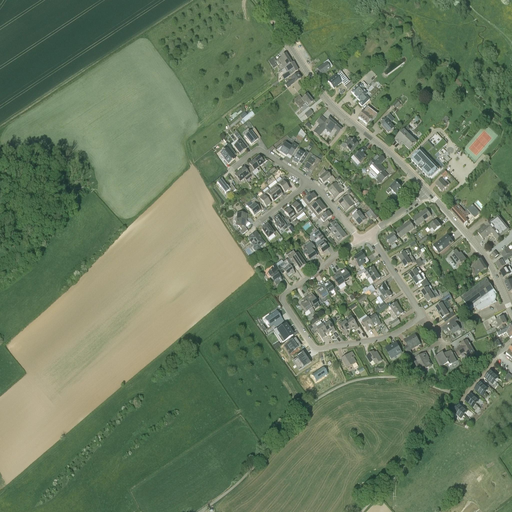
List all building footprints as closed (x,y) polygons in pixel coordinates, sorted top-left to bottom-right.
[(284,63),(289,60),(286,55),(281,58),(282,58),(279,60),(280,62),(279,63),(280,65),(281,64),(284,69),(286,68),(287,67),(284,63)] [(277,66),(275,63),(276,62),(274,58),(268,62),(271,65),(273,69),(277,66)] [(293,74),(293,75),(298,72),(293,63),(292,64),(289,60),(284,63),(287,67),(286,68),(287,69),(284,70),(286,73),(281,76),(284,80),(293,74)] [(326,72),(328,71),(330,70),(326,64),(317,69),(318,71),(317,72),(321,78),(327,74),(326,72)] [(350,81),(349,82),(341,72),(335,77),(328,82),(333,89),(341,84),(342,83),(348,90),(354,85),(350,81)] [(290,88),(290,87),(301,80),(298,75),(291,79),(292,81),(285,86),(286,88),(287,89),(290,88)] [(362,107),(369,100),(365,96),(366,94),(363,91),(367,86),(363,82),(359,86),(358,86),(351,93),(359,101),(360,102),(358,104),(362,107)] [(306,103),(308,106),(313,102),(307,95),(302,99),(299,96),(293,100),(300,109),(302,107),(302,106),(306,103)] [(366,125),(370,121),(371,122),(377,115),(367,108),(363,113),(363,112),(358,118),(366,125)] [(243,125),(250,119),(247,116),(240,122),(243,125)] [(336,136),(339,134),(342,130),(329,119),(327,122),(321,117),(317,122),(320,125),(313,133),(318,137),(325,129),(330,134),(334,129),(337,132),(334,135),(336,136)] [(388,134),(393,128),(389,124),(390,123),(386,118),(381,123),(383,126),(382,127),(388,134)] [(417,143),(407,133),(410,129),(408,127),(404,131),(395,140),(400,145),(402,143),(409,150),(417,143)] [(249,142),(251,146),(254,143),(254,144),(260,139),(254,129),(245,136),(247,139),(246,140),(248,143),(249,142)] [(246,144),(240,136),(237,132),(234,135),(237,139),(240,142),(234,147),(240,155),(246,150),(243,146),(246,144)] [(346,148),(351,152),(358,144),(353,140),(352,141),(349,138),(344,144),(347,147),(346,148)] [(435,156),(446,145),(442,140),(434,148),(428,142),(422,148),(423,150),(419,153),(412,159),(420,167),(419,167),(419,169),(422,172),(423,172),(424,171),(431,179),(443,168),(436,161),(437,159),(435,156)] [(286,157),(288,154),(292,157),(298,147),(293,144),(291,147),(285,144),(283,148),(281,147),(277,150),(280,152),(279,153),(286,157)] [(225,151),(220,155),(228,165),(235,160),(233,157),(236,155),(228,145),(223,149),(225,151)] [(357,161),(360,164),(366,158),(362,154),(366,150),(364,148),(354,157),(353,156),(350,159),(355,163),(357,161)] [(302,165),(309,154),(306,152),(304,154),(299,151),(292,162),(297,165),(299,163),(302,165)] [(378,167),(380,165),(380,166),(385,161),(380,156),(378,158),(377,156),(368,164),(370,166),(368,168),(371,170),(369,173),(369,175),(374,180),(375,180),(376,182),(376,183),(377,185),(379,185),(387,176),(383,172),(378,167)] [(253,160),(259,167),(267,161),(262,158),(261,159),(259,157),(257,158),(256,158),(253,160)] [(310,159),(303,170),(306,172),(306,171),(308,172),(309,171),(312,172),(311,173),(312,173),(320,161),(317,158),(314,162),(310,159)] [(252,173),(259,167),(253,160),(250,162),(251,163),(249,165),(250,167),(248,168),(252,173)] [(254,176),(252,173),(248,168),(246,170),(244,168),(242,170),(242,169),(239,171),(245,179),(246,181),(254,176)] [(323,184),(327,181),(330,184),(335,180),(332,176),(331,178),(327,173),(324,169),(323,169),(319,175),(321,177),(319,179),(319,180),(319,181),(322,184),(323,184)] [(237,185),(245,179),(239,171),(236,174),(236,175),(234,176),(236,178),(233,180),(237,185)] [(289,189),(286,185),(288,183),(284,178),(277,183),(279,185),(281,189),(282,190),(284,193),(285,193),(289,189)] [(222,180),(222,179),(217,183),(225,194),(229,191),(231,193),(231,194),(236,190),(231,185),(228,188),(227,186),(227,187),(222,180)] [(446,181),(444,183),(441,180),(436,185),(440,189),(439,189),(441,191),(442,191),(442,192),(450,184),(446,181)] [(282,190),(281,189),(279,185),(277,183),(270,189),(278,199),(282,195),(280,192),(282,190)] [(331,194),(341,186),(339,183),(337,185),(335,183),(327,190),(331,194)] [(395,194),(397,196),(400,193),(398,190),(400,188),(395,183),(389,190),(391,192),(392,191),(395,194)] [(341,186),(331,194),(335,199),(343,192),(342,191),(344,189),(341,186)] [(273,202),(278,199),(270,189),(263,194),(267,200),(270,198),(273,202)] [(313,194),(311,195),(310,193),(306,195),(301,199),(302,200),(300,201),(305,208),(307,206),(309,205),(312,202),(316,199),(317,199),(313,194)] [(493,203),(498,196),(494,193),(489,200),(493,203)] [(267,200),(263,194),(256,200),(260,205),(262,203),(266,207),(266,208),(271,204),(270,204),(267,200)] [(342,207),(352,199),(350,196),(348,198),(346,196),(338,203),(342,207)] [(260,205),(256,200),(255,199),(251,202),(253,205),(248,209),(254,217),(261,212),(258,209),(261,207),(260,205)] [(352,199),(342,207),(346,212),(354,205),(352,204),(354,202),(352,199)] [(313,213),(322,205),(319,201),(318,201),(314,205),(312,202),(309,205),(307,206),(313,213)] [(292,213),(296,219),(303,213),(296,203),(291,207),(292,208),(292,207),(295,211),(292,213)] [(320,219),(324,216),(322,213),(325,210),(326,210),(322,205),(313,213),(318,220),(320,219)] [(464,225),(468,222),(465,219),(467,217),(458,206),(451,211),(464,225)] [(296,219),(292,213),(289,209),(284,213),(288,217),(285,219),(289,224),(296,219)] [(375,220),(378,217),(371,209),(368,212),(375,220)] [(419,214),(424,221),(431,216),(426,209),(419,214)] [(365,214),(362,216),(356,210),(352,214),(354,216),(352,218),(355,222),(365,214)] [(320,219),(324,223),(322,224),(324,227),(329,223),(327,221),(331,217),(332,217),(328,212),(327,213),(324,216),(320,219)] [(246,218),(247,215),(237,214),(237,218),(235,218),(234,219),(234,221),(235,222),(236,223),(236,226),(238,226),(241,230),(240,232),(238,234),(240,237),(247,231),(245,228),(246,224),(248,223),(246,221),(246,220),(245,220),(246,218)] [(359,226),(365,221),(368,219),(365,214),(355,222),(359,226)] [(418,226),(424,221),(419,214),(412,219),(418,226)] [(281,221),(278,217),(277,218),(276,217),(273,219),(274,220),(273,221),(276,225),(275,225),(277,228),(278,227),(280,230),(282,229),(284,230),(288,227),(283,219),(281,221)] [(509,231),(501,221),(498,218),(478,234),(483,240),(491,233),(497,240),(509,231)] [(331,233),(338,226),(336,224),(337,223),(335,221),(326,228),(331,233)] [(407,233),(414,228),(409,222),(403,226),(407,233)] [(432,234),(441,226),(439,223),(438,224),(436,222),(430,226),(428,228),(432,234)] [(274,234),(267,226),(261,230),(268,239),(274,234)] [(335,238),(342,231),(338,226),(331,233),(335,238)] [(401,238),(407,233),(403,226),(396,231),(401,238)] [(342,231),(335,238),(339,243),(347,236),(342,231)] [(248,239),(254,247),(254,249),(255,251),(258,251),(260,250),(260,248),(264,244),(256,233),(248,239)] [(395,237),(396,236),(394,233),(386,239),(391,246),(397,241),(395,237)] [(419,242),(421,244),(428,239),(426,236),(419,242)] [(444,249),(449,246),(453,243),(448,237),(445,240),(444,238),(441,240),(444,244),(442,246),(444,249)] [(439,253),(444,249),(442,246),(444,244),(441,240),(434,246),(439,253)] [(323,243),(318,247),(323,254),(328,250),(323,243)] [(316,258),(313,253),(316,251),(311,244),(305,249),(308,252),(305,255),(310,262),(316,258)] [(511,251),(510,252),(508,248),(501,254),(504,260),(496,265),(499,270),(510,263),(507,259),(511,257),(511,255),(511,254),(511,251)] [(408,258),(407,256),(411,254),(409,250),(401,255),(401,256),(398,258),(400,261),(401,261),(402,263),(408,258)] [(305,265),(298,254),(296,256),(293,252),(292,253),(290,251),(285,254),(289,260),(294,267),(296,265),(299,270),(305,265)] [(461,264),(466,260),(462,256),(461,257),(456,251),(454,253),(454,252),(449,256),(453,261),(452,261),(457,268),(461,264)] [(353,259),(359,267),(365,264),(363,261),(365,259),(361,253),(353,259)] [(415,263),(412,260),(413,259),(411,256),(408,258),(402,263),(403,264),(405,268),(408,266),(411,264),(412,265),(415,263)] [(291,269),(294,267),(289,260),(283,263),(285,266),(282,269),(288,278),(294,273),(291,269)] [(476,277),(479,275),(487,270),(481,260),(470,267),(476,277)] [(283,281),(277,273),(280,271),(275,265),(272,267),(274,269),(267,274),(276,286),(283,281)] [(511,271),(510,267),(507,269),(500,272),(504,278),(508,276),(508,277),(511,274),(511,271)] [(370,278),(376,274),(375,272),(373,268),(370,270),(369,270),(368,270),(366,272),(364,269),(361,271),(357,274),(358,276),(363,273),(367,279),(370,278)] [(413,280),(422,275),(418,268),(416,270),(416,271),(412,273),(410,275),(412,279),(412,278),(413,280)] [(347,280),(350,278),(345,270),(341,272),(341,271),(338,273),(344,283),(348,281),(347,280)] [(338,287),(344,283),(338,273),(335,274),(336,276),(332,278),(338,287)] [(377,281),(380,279),(377,275),(377,276),(376,274),(370,278),(373,283),(377,281)] [(423,287),(428,283),(426,280),(423,281),(421,279),(425,277),(423,274),(422,275),(413,280),(414,282),(417,286),(419,284),(421,283),(423,287)] [(494,293),(495,292),(486,279),(468,292),(461,297),(471,311),(476,307),(495,294),(494,293)] [(330,293),(334,290),(329,282),(325,285),(324,284),(322,285),(329,298),(332,296),(330,293)] [(432,289),(429,291),(428,289),(431,287),(428,283),(423,287),(425,290),(424,291),(421,293),(424,296),(425,298),(434,292),(432,289)] [(329,298),(322,285),(319,287),(320,290),(317,292),(320,298),(318,299),(321,304),(323,302),(324,303),(328,300),(326,298),(328,296),(329,298)] [(379,297),(388,291),(386,290),(387,290),(384,286),(382,288),(381,288),(378,290),(380,293),(377,294),(379,297)] [(389,299),(389,298),(391,296),(389,293),(388,291),(379,297),(382,302),(385,301),(389,299)] [(431,302),(439,297),(435,291),(425,298),(426,300),(428,303),(431,301),(431,302)] [(444,303),(447,301),(447,302),(452,299),(449,294),(444,298),(442,299),(444,303)] [(496,296),(496,295),(495,294),(476,307),(478,311),(494,304),(493,304),(493,303),(495,301),(495,300),(496,300),(496,299),(496,298),(496,297),(496,296)] [(320,306),(318,303),(313,295),(309,297),(308,296),(305,298),(314,312),(313,310),(320,306)] [(359,304),(366,299),(364,295),(357,300),(359,304)] [(311,314),(314,312),(305,298),(303,300),(304,302),(300,305),(305,313),(308,311),(311,314)] [(376,311),(387,305),(386,304),(385,305),(383,303),(378,306),(379,308),(380,309),(376,311)] [(439,314),(448,308),(444,303),(438,307),(436,309),(438,312),(439,314)] [(390,315),(399,309),(398,307),(396,304),(393,305),(389,308),(391,311),(389,312),(390,315)] [(376,311),(378,314),(388,307),(387,305),(376,311)] [(453,312),(451,314),(448,308),(439,314),(440,315),(440,316),(442,319),(445,317),(445,318),(446,317),(448,320),(455,316),(453,312)] [(393,320),(396,318),(396,319),(400,316),(403,314),(401,311),(400,311),(399,309),(390,315),(393,320)] [(274,324),(276,327),(284,322),(276,311),(266,318),(271,326),(274,324)] [(368,318),(373,327),(377,325),(378,327),(381,325),(375,315),(369,320),(368,318)] [(358,329),(352,319),(353,319),(351,316),(347,318),(349,321),(346,323),(345,322),(351,331),(354,329),(355,330),(358,329)] [(500,327),(501,330),(505,327),(504,325),(507,323),(504,317),(496,321),(494,317),(482,324),(486,330),(491,328),(489,325),(493,323),(496,329),(500,327)] [(373,327),(368,318),(361,323),(367,332),(370,330),(369,328),(372,326),(373,327)] [(455,322),(458,320),(456,318),(451,321),(453,324),(448,327),(453,335),(460,330),(455,322)] [(322,325),(328,334),(331,332),(332,334),(335,332),(329,322),(323,326),(322,325)] [(351,331),(345,322),(342,324),(341,322),(338,324),(345,335),(348,334),(347,332),(350,330),(351,331)] [(290,332),(285,324),(277,329),(280,333),(277,335),(282,342),(289,337),(288,334),(290,332)] [(511,324),(507,328),(503,330),(497,333),(498,337),(506,333),(510,339),(511,337),(511,324)] [(316,329),(319,334),(322,339),(325,337),(324,335),(327,333),(322,325),(318,328),(316,329)] [(413,354),(410,350),(420,345),(415,335),(405,341),(408,347),(404,348),(409,357),(413,354)] [(286,345),(291,353),(300,347),(295,339),(286,345)] [(469,358),(475,354),(467,341),(461,345),(462,346),(457,349),(461,355),(466,353),(469,358)] [(397,356),(402,353),(397,344),(390,348),(390,346),(385,349),(390,358),(396,355),(397,356)] [(376,365),(382,361),(377,353),(375,354),(374,352),(371,354),(371,353),(368,355),(369,355),(366,357),(370,363),(374,361),(376,365)] [(449,365),(456,361),(453,355),(452,353),(452,354),(451,352),(444,356),(443,354),(437,357),(441,366),(448,362),(449,365)] [(311,363),(304,353),(292,361),(298,371),(311,363)] [(353,358),(354,357),(352,353),(341,359),(347,368),(350,366),(350,367),(352,366),(354,369),(358,367),(356,363),(353,358)] [(426,369),(431,366),(427,358),(428,358),(426,354),(419,357),(420,358),(416,360),(412,362),(417,371),(421,369),(423,371),(426,369)] [(335,379),(338,377),(332,366),(329,368),(335,379)] [(305,377),(307,380),(315,374),(313,371),(305,377)] [(325,371),(314,379),(319,385),(330,377),(325,371)] [(485,379),(494,387),(497,384),(495,382),(498,379),(490,373),(485,379)] [(511,377),(511,376),(508,373),(503,379),(507,383),(511,377)] [(474,390),(482,397),(488,390),(480,383),(474,390)] [(465,402),(473,409),(479,402),(470,395),(465,402)] [(453,412),(461,419),(467,412),(459,405),(453,412)]
